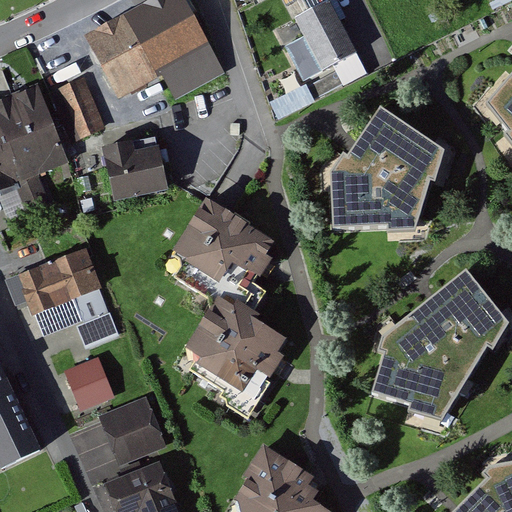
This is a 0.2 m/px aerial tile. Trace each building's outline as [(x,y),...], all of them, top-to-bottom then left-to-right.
[(236,81),(192,0),(162,0),(98,35),(132,98),(171,77),(187,107),(236,81)] [(336,2),(291,24),(318,81),(363,59),(336,2)] [(511,70),(476,108),(511,154),(511,70)] [(92,79),(69,88),(87,137),(111,128),(92,79)] [(0,198),(85,161),(53,89),(0,112),(0,198)] [(455,145),(375,101),(320,173),(324,236),(407,225),(455,145)] [(165,141),(108,151),(116,198),(174,188),(165,141)] [(280,249),(215,207),(183,256),(248,298),(280,249)] [(113,286),(97,247),(26,276),(43,316),(113,286)] [(389,341),(371,390),(443,419),(508,323),(462,274),(389,341)] [(293,343),(229,299),(194,351),(258,395),(293,343)] [(0,359),(0,467),(1,470),(43,450),(0,359)] [(101,359),(66,373),(82,413),(117,399),(101,359)] [(159,398),(104,420),(121,464),(176,443),(159,398)] [(321,480),(273,450),(239,505),(250,511),(329,511),(309,499),(321,480)] [(181,511),(163,469),(115,489),(124,511),(181,511)] [(511,511),(511,473),(483,479),(451,511),(511,511)]
